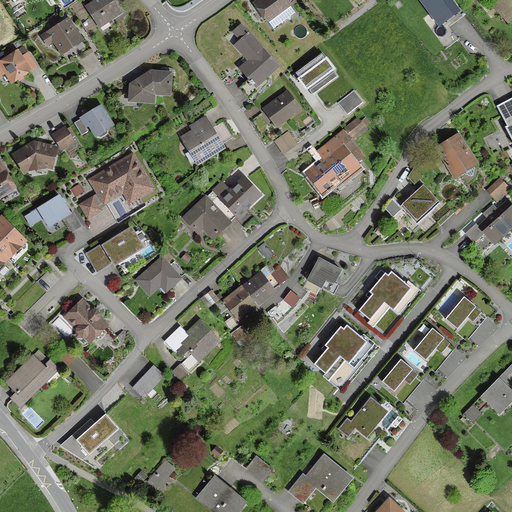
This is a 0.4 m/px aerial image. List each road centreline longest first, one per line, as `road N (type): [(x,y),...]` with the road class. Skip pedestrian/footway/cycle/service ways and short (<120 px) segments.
road 1 (residential): [(84,241),(66,261),(148,336),(287,206)]
road 2 (residential): [(287,206),(320,239),(442,255),(511,317)]
road 3 (residential): [(353,511),(433,405),(511,325)]
road 4 (residential): [(176,32),(265,160),(287,206)]
road 5 (residential): [(0,135),(176,32)]
